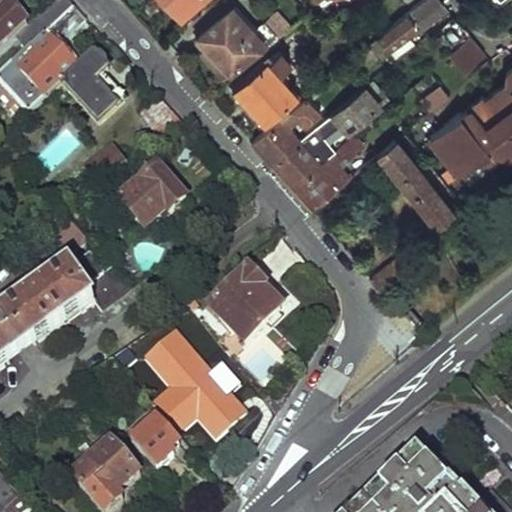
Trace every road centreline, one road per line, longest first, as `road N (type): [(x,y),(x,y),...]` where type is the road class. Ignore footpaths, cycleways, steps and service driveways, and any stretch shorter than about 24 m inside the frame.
road 1 (residential): [(283,206),(28,387)]
road 2 (residential): [(91,0),(283,206)]
road 3 (residential): [(283,206),(346,277),(361,308),(354,340),(313,405)]
road 4 (residential): [(314,511),(439,419),(481,425),(511,447)]
road 5 (secondary): [(511,301),(331,448)]
road 6 (residential): [(313,405),(259,482),(255,495),(263,506)]
